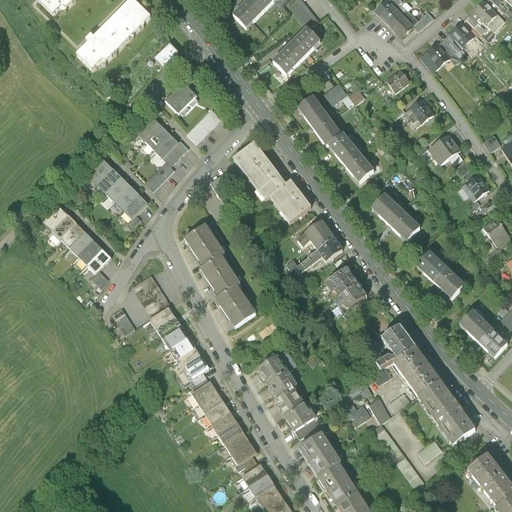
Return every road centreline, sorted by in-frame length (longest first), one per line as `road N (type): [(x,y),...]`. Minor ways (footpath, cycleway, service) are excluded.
road 1 (secondary): [(259,112),(403,305),(479,391)]
road 2 (residential): [(158,227),(316,511)]
road 3 (residential): [(404,54),(511,198)]
road 4 (residential): [(259,112),(158,227)]
road 5 (secondary): [(177,0),(259,112)]
